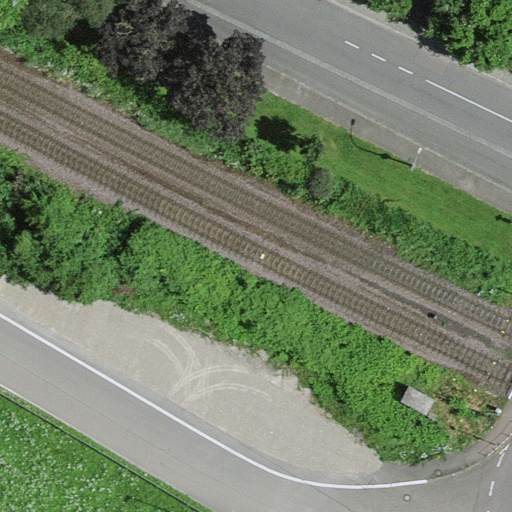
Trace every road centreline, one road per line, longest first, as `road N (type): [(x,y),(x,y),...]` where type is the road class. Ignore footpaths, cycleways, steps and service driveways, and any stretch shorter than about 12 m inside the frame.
road 1 (residential): [(0,318),(391,511)]
road 2 (residential): [(511,129),(260,0)]
